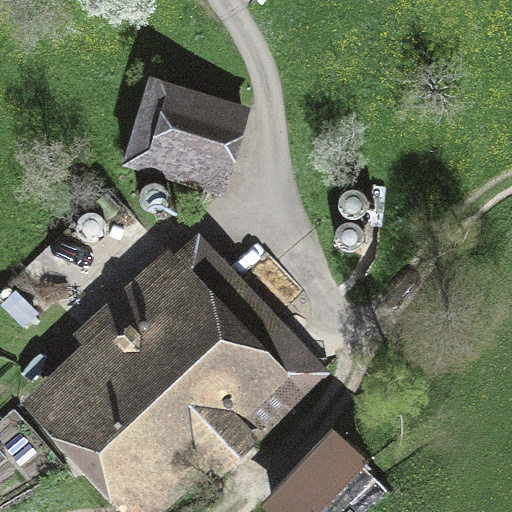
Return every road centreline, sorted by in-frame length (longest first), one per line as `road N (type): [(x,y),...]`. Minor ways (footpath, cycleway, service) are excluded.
road 1 (track): [(243,511),(348,383),(352,351),(435,254),(511,189)]
road 2 (track): [(352,351),(254,233),(268,150),(259,86),(247,39),(218,0)]
road 3 (track): [(0,403),(140,266),(203,228),(255,222)]
